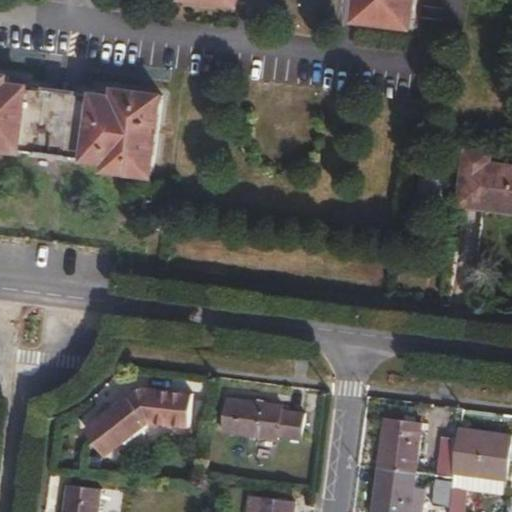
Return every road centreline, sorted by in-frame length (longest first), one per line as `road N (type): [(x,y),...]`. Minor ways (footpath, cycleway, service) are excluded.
road 1 (residential): [(84,296),(358,333)]
road 2 (residential): [(358,333),(333,511)]
road 3 (residential): [(358,333),(511,353)]
road 4 (residential): [(84,296),(57,384),(22,397)]
